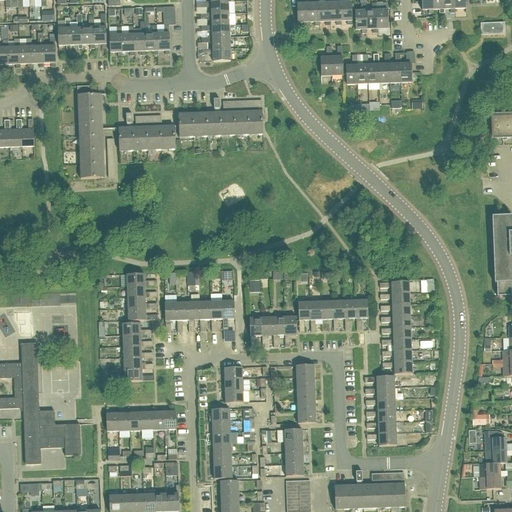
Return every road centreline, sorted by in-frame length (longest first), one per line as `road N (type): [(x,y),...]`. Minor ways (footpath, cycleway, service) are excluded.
road 1 (tertiary): [(443,462),(460,359),(448,270),(409,215),(296,107),(272,63)]
road 2 (residential): [(195,511),(191,366),(200,361),(327,356),(339,366),(340,455),(352,465),(387,464)]
road 3 (residential): [(190,84),(41,80),(16,101),(0,102)]
